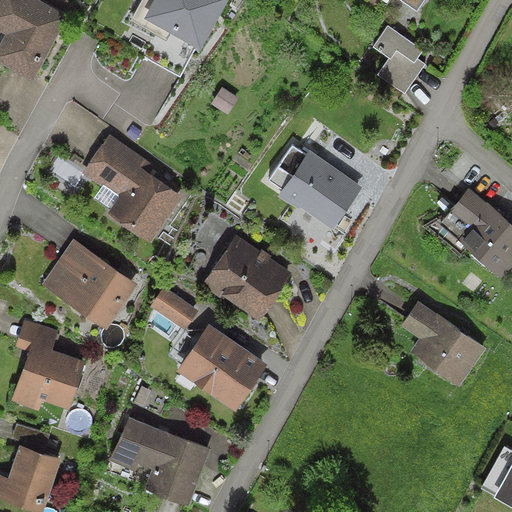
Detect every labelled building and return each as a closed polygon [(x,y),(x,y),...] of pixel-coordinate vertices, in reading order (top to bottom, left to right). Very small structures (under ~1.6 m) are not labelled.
[(0,49),(0,58),(29,74),(60,18),(27,0),(0,0),(0,13),(15,22),(0,49)] [(224,0),(142,0),(131,22),(156,36),(146,55),(177,72),(194,42),(200,45),(224,0)] [(376,74),(402,93),(423,64),(415,59),(420,50),(402,37),(376,74)] [(212,102),(226,112),(233,101),(219,91),(212,102)] [(330,224),(354,190),(321,166),(319,169),(315,166),(334,139),(308,121),(276,166),(291,177),(279,193),(296,205),(298,201),(330,224)] [(141,174),(147,166),(108,139),(91,164),(112,179),(115,179),(117,178),(121,174),(134,182),(113,212),(146,235),(173,197),(141,174)] [(485,207),(466,191),(450,210),(478,233),(466,246),(499,274),(511,258),(511,227),(486,206),(485,207)] [(268,306),(267,301),(285,275),(233,239),(210,274),(226,285),(222,292),(257,316),(263,307),(268,306)] [(102,323),(130,283),(96,261),(87,274),(64,257),(45,284),(102,323)] [(182,326),(192,311),(162,291),(152,306),(182,326)] [(435,318),(415,304),(401,323),(430,344),(421,358),(456,383),(481,347),(436,316),(435,318)] [(180,368),(232,404),(259,365),(237,349),(229,351),(223,347),(222,339),(207,329),(180,368)] [(66,405),(80,363),(30,346),(16,388),(66,405)] [(153,467),(145,487),(185,502),(205,449),(128,418),(113,450),(153,467)] [(511,450),(504,446),(480,488),(511,505),(511,450)] [(42,501),(56,459),(19,447),(2,497),(24,504),(42,501)]
